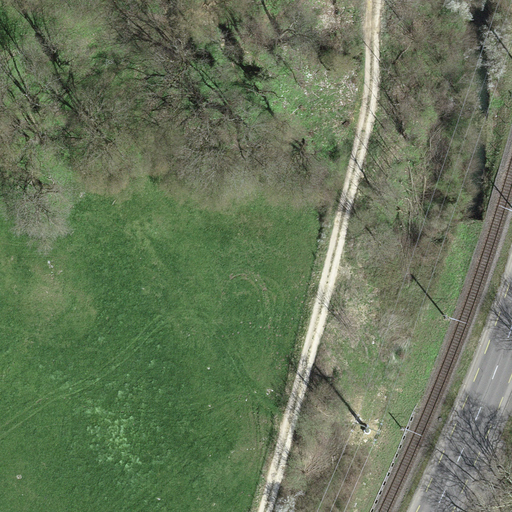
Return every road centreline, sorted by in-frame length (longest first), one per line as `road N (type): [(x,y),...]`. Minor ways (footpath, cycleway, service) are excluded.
road 1 (track): [(379,0),(379,50),(255,511)]
road 2 (primary): [(433,511),(511,324)]
